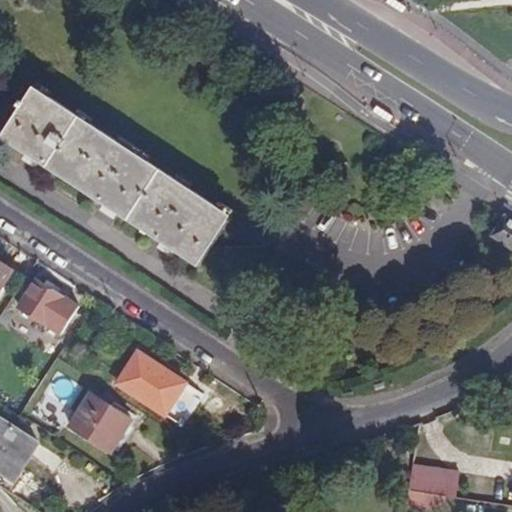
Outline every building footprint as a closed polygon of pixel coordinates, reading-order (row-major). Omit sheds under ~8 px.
[(201,266),(235,216),(38,89),(6,137),(201,266)] [(511,250),(511,221),(507,218),(494,239),(511,250)] [(0,295),(14,275),(0,265),(0,295)] [(80,310),(39,282),(22,309),(63,336),(80,310)] [(352,319),(350,301),(327,304),(330,324),(352,319)] [(188,385),(141,355),(121,385),(168,417),(188,385)] [(133,421),(93,394),(73,426),(113,452),(133,421)] [(39,443),(0,418),(0,473),(7,478),(16,465),(22,469),(39,443)] [(459,495),(460,468),(413,466),(412,493),(459,495)] [(444,510),(459,511),(471,511),(473,501),(446,497),(444,510)]
